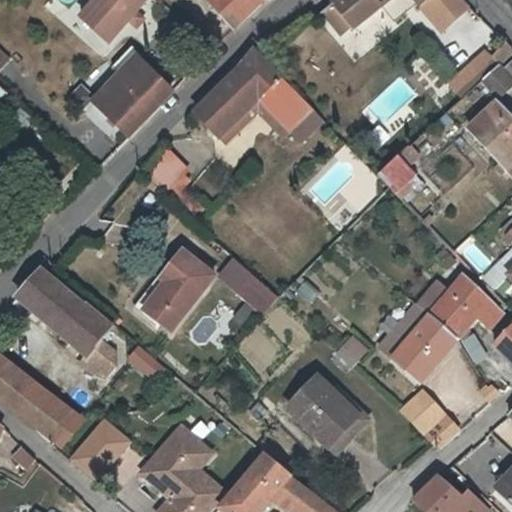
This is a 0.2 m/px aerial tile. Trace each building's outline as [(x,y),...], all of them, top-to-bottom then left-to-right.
[(141,0),(92,0),(76,19),(105,45),(144,2),(141,0)] [(202,0),(231,30),(264,0),(202,0)] [(336,0),(317,17),(335,38),(349,26),(352,29),(387,0),(414,0),(419,5),(424,0),(336,0)] [(463,0),(424,0),(419,5),(445,31),(469,6),(463,0)] [(502,66),(511,56),(511,47),(506,42),(492,56),(502,66)] [(482,50),(447,83),(461,98),(496,64),(482,50)] [(0,68),(8,61),(0,52),(0,68)] [(313,111),(256,52),(195,113),(218,138),(258,101),(290,134),(313,111)] [(133,57),(90,103),(128,138),(170,93),(133,57)] [(76,85),(67,99),(82,108),(91,93),(76,85)] [(511,159),(511,118),(499,105),(473,130),(505,166),(511,159)] [(189,167),(166,145),(145,169),(191,212),(202,202),(185,186),(191,178),(185,172),(189,167)] [(374,174),(395,195),(416,176),(395,154),(374,174)] [(340,234),(359,216),(348,204),(329,222),(340,234)] [(511,271),(511,251),(480,281),(490,292),(510,274),(511,271)] [(185,253),(164,280),(140,309),(147,315),(170,286),(166,283),(188,256),(185,253)] [(188,256),(166,283),(170,286),(147,315),(174,337),(220,282),(188,256)] [(89,304),(85,308),(44,271),(18,297),(89,357),(115,326),(89,304)] [(251,274),(236,291),(263,316),(279,299),(251,274)] [(378,347),(420,384),(459,339),(476,318),(490,330),(505,312),(464,274),(447,294),(429,314),(411,335),(398,323),(378,347)] [(429,314),(447,294),(434,283),(416,304),(429,314)] [(411,335),(429,314),(416,304),(398,323),(411,335)] [(0,399),(13,410),(34,384),(0,356),(0,336),(9,328),(0,319),(0,399)] [(511,327),(496,344),(511,361),(511,327)] [(475,365),(487,357),(472,333),(460,341),(475,365)] [(353,335),(337,353),(353,368),(369,350),(353,335)] [(140,347),(130,339),(125,345),(134,353),(140,347)] [(159,382),(168,371),(144,350),(135,361),(159,382)] [(336,456),(369,423),(340,394),(336,398),(321,382),(292,411),(336,456)] [(13,410),(60,448),(81,421),(34,384),(13,410)] [(511,411),(510,413),(511,414),(511,472),(497,487),(511,501),(511,411)] [(460,431),(445,414),(424,434),(440,449),(460,431)] [(181,427),(149,467),(164,479),(162,482),(176,495),(173,499),(162,511),(213,511),(223,502),(192,477),(199,469),(212,453),(181,427)] [(24,447),(16,457),(20,460),(28,451),(24,447)] [(28,467),(37,459),(28,451),(20,460),(28,467)] [(333,511),(265,453),(217,511),(218,511),(260,511),(276,494),(297,511),(333,511)] [(164,479),(149,467),(143,475),(173,499),(176,495),(162,482),(164,479)] [(199,469),(192,477),(223,502),(229,494),(199,469)] [(453,511),(465,499),(440,476),(414,500),(427,511),(453,511)]
